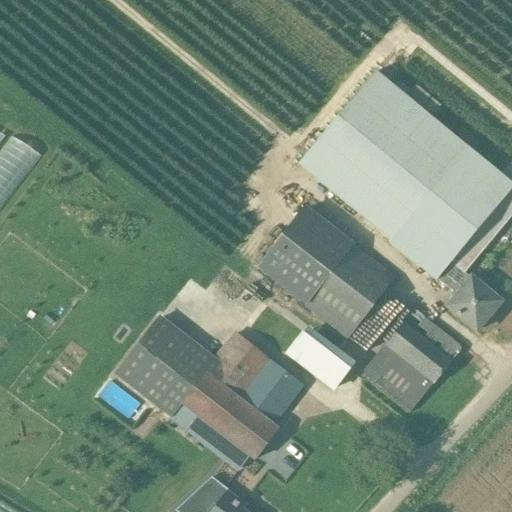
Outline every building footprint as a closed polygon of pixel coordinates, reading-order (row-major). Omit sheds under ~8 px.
[(434,279),(457,297),(448,309),(476,332),(499,303),(464,274),(511,215),(511,184),(511,186),(375,74),(298,166),(434,279)] [(0,209),(35,160),(0,135),(0,209)] [(305,208),(268,255),(257,270),(305,308),(348,341),(396,278),(355,246),(305,208)] [(432,385),(451,362),(460,350),(414,313),(404,325),(385,348),(363,376),(410,412),(432,385)] [(160,317),(114,376),(116,378),(171,420),(180,406),(216,434),(209,444),(240,467),(247,458),(254,463),(279,431),(273,426),(301,388),(233,335),(214,359),(160,318),(160,317)] [(197,499),(191,511),(241,511),(244,509),(245,508),(228,495),(230,493),(211,478),(210,479),(211,480),(197,499)]
